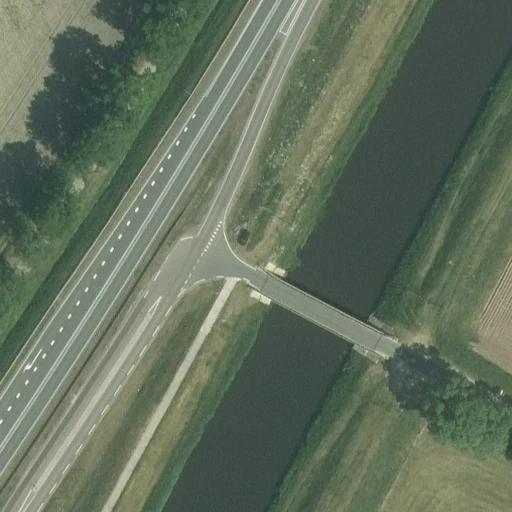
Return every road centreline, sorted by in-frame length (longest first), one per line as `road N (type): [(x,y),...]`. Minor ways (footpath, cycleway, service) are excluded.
road 1 (trunk): [(0,442),(279,0)]
road 2 (unclassified): [(0,301),(187,0)]
road 3 (unclassified): [(198,251),(168,269),(26,483),(16,511)]
road 4 (secondary): [(27,511),(198,251)]
road 5 (trunk): [(198,251),(309,0)]
road 6 (unclassified): [(379,344),(198,251)]
road 7 (unclassified): [(379,344),(511,415)]
